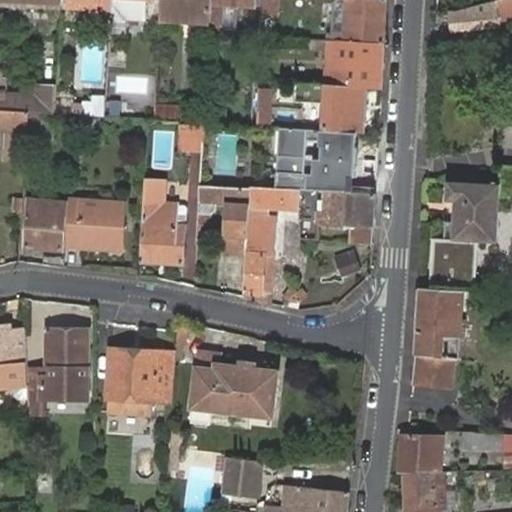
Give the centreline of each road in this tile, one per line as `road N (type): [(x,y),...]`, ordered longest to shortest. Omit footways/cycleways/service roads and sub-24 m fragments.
road 1 (residential): [(0,279),(137,290),(320,331),(389,334)]
road 2 (residential): [(412,0),(389,334)]
road 3 (residential): [(389,334),(372,511)]
